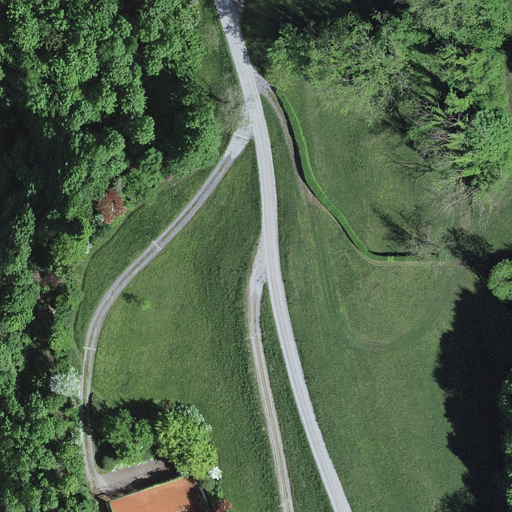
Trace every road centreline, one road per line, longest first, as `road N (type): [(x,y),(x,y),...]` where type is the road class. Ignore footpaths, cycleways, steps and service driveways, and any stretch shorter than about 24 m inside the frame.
road 1 (track): [(342,511),(288,346),(257,119),(223,0)]
road 2 (track): [(257,119),(111,317),(86,370),(97,511)]
road 3 (track): [(272,239),(253,306),(255,347),(286,511)]
